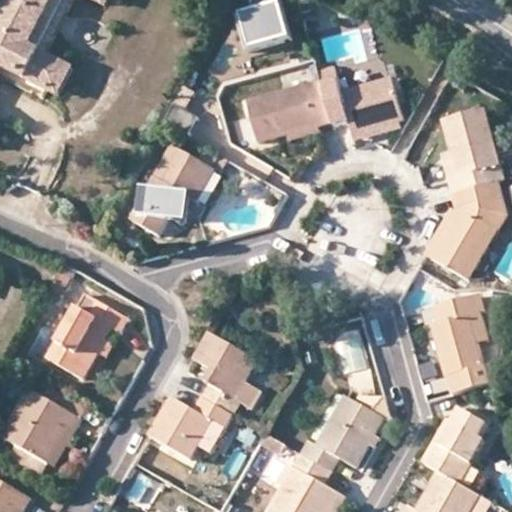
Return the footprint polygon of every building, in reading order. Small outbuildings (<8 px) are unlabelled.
[(0,60),(6,63),(53,87),(67,60),(36,44),(58,0),(12,0),(0,24),(0,60)] [(286,6),(241,18),(251,52),(295,39),(286,6)] [(78,65),(67,60),(53,87),(64,93),(78,65)] [(291,137),(323,128),(335,125),(321,73),(319,65),(303,69),(308,89),(252,105),(256,119),(263,143),(291,137)] [(357,136),(402,123),(407,121),(395,81),(346,93),(338,69),(321,73),(335,125),(336,130),(354,125),(357,136)] [(461,180),(453,182),(457,197),(505,184),(509,183),(489,112),(447,124),(455,154),(461,180)] [(243,148),(263,143),(256,119),(238,123),(243,148)] [(404,131),(402,123),(357,136),(360,145),(404,131)] [(325,134),(323,128),(291,137),(293,143),(325,134)] [(184,197),(192,201),(200,205),(219,172),(223,174),(230,161),(211,150),(203,163),(174,147),(149,192),(144,202),(133,222),(161,236),(171,222),(172,220),(184,197)] [(447,157),(453,182),(461,180),(455,154),(447,157)] [(461,211),(433,260),(475,283),(511,220),(511,210),(505,184),(457,197),(461,211)] [(189,224),(192,201),(184,197),(172,220),(171,222),(189,224)] [(429,258),(433,260),(461,211),(456,210),(440,235),(429,258)] [(77,273),(67,268),(60,278),(53,292),(63,298),(77,273)] [(475,315),(484,313),(480,298),(480,297),(440,308),(444,324),(435,327),(455,398),(495,387),(483,345),(475,315)] [(485,297),(480,298),(484,313),(489,312),(485,297)] [(115,331),(123,336),(132,320),(94,299),(87,313),(79,309),(51,356),(57,360),(55,363),(86,381),(102,355),(115,331)] [(492,342),(484,313),(475,315),(483,345),(492,342)] [(110,359),(123,336),(115,331),(102,355),(110,359)] [(233,331),(227,342),(250,355),(255,344),(233,331)] [(250,355),(227,342),(213,334),(197,362),(213,371),(207,383),(212,386),(205,399),(236,417),(244,404),(256,410),(264,394),(249,384),(262,362),(249,355),(250,355)] [(53,402),(86,421),(93,409),(61,389),(53,402)] [(72,432),(77,435),(86,421),(53,402),(33,390),(5,437),(21,447),(52,464),(72,432)] [(356,470),(387,419),(391,411),(388,400),(361,400),(358,404),(349,398),(320,448),(313,445),(306,456),(336,473),(342,463),(356,470)] [(164,429),(160,426),(153,438),(195,461),(203,447),(217,423),(229,430),(236,417),(205,399),(197,412),(180,402),(164,429)] [(175,399),(160,426),(164,429),(180,402),(175,399)] [(442,474),(463,486),(488,442),(484,440),(491,428),(467,414),(460,426),(456,425),(444,447),(440,445),(427,466),(442,474)] [(393,423),(387,419),(356,470),(363,474),(393,423)] [(217,423),(203,447),(214,454),(229,430),(217,423)] [(58,468),(77,435),(72,432),(52,464),(58,468)] [(285,457),(291,448),(270,436),(265,446),(285,457)] [(52,464),(21,447),(13,462),(44,479),(52,464)] [(296,494),(287,489),(273,511),(333,511),(344,495),(328,487),(336,473),(306,456),(298,471),(306,476),(296,494)] [(298,471),(287,489),(296,494),(306,476),(298,471)] [(426,511),(420,511),(412,507),(409,511),(475,511),(484,498),(463,486),(442,474),(435,486),(440,488),(426,511)] [(20,511),(21,511),(22,511),(29,511),(36,500),(0,480),(0,511),(20,511)] [(435,486),(420,511),(426,511),(440,488),(435,486)] [(341,511),(349,499),(344,495),(333,511),(341,511)] [(491,511),(496,504),(484,498),(475,511),(491,511)]
